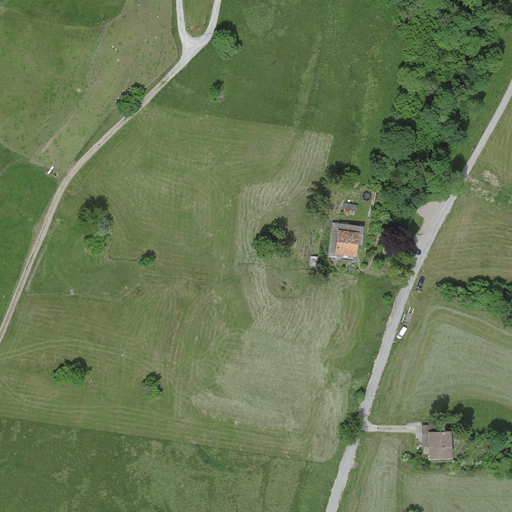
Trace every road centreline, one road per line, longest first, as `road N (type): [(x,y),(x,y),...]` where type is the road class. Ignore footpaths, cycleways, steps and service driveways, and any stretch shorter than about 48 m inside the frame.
road 1 (track): [(330,511),(416,259),(511,83)]
road 2 (track): [(198,43),(64,180),(0,325)]
